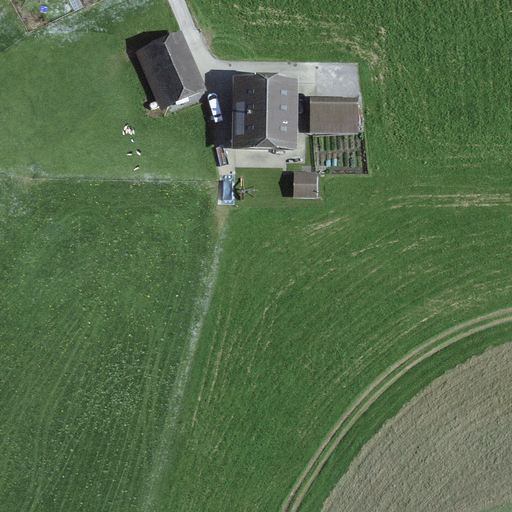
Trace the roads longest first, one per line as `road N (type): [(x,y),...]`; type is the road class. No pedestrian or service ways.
road 1 (track): [(226,201),(149,511)]
road 2 (track): [(511,313),(449,338),(393,374),(328,450),(293,511)]
